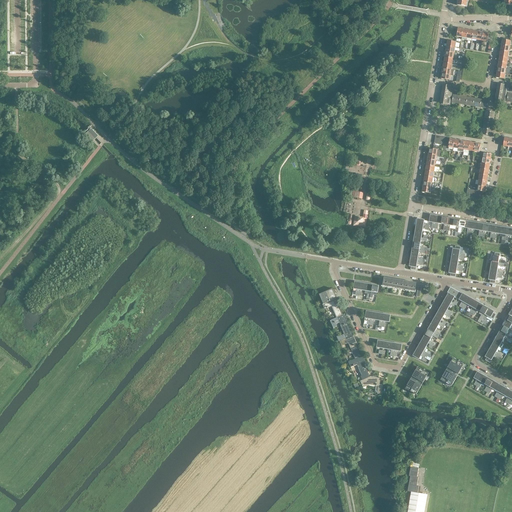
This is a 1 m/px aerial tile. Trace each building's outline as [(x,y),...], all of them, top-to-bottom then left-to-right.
[(459,103),(460,96),(453,95),(452,102),(459,103)] [(466,104),(467,98),(460,96),(459,103),(466,104)] [(473,106),(474,99),(467,98),(466,104),(473,106)] [(480,107),(481,100),(474,99),(473,106),(480,107)] [(487,108),(488,101),(481,100),(480,107),(487,108)] [(97,136),(91,130),(88,132),(86,135),(92,141),(97,136)] [(365,228),(366,219),(354,217),(353,226),(365,228)] [(465,228),(466,221),(460,220),(458,232),(460,233),(461,230),(462,227),(465,228)] [(511,236),(511,232),(511,228),(501,227),(500,234),(506,235),(505,237),(505,240),(507,241),(508,238),(508,235),(511,236)] [(459,253),(460,250),(460,247),(455,246),(455,249),(453,249),(452,255),(464,257),(465,255),(462,254),(459,253)] [(498,263),(500,257),(499,257),(500,254),(495,253),(494,256),(493,255),(492,262),(498,263)] [(416,267),(417,264),(419,264),(422,264),(423,262),(410,260),(409,266),(411,266),(411,269),(416,270),(416,267)] [(457,265),(458,262),(451,261),(450,267),(462,269),(463,266),(460,265),(457,265)] [(456,274),(456,271),(459,271),(462,271),(462,269),(450,267),(449,273),(451,273),(450,276),(455,277),(456,274)] [(495,281),(496,277),(498,278),(502,278),(502,275),(490,273),(489,279),(490,280),(490,283),(495,283),(495,281)] [(377,293),(378,286),(372,285),(371,292),(370,294),(370,297),(372,298),(373,295),(374,292),(377,293)] [(343,315),(337,303),(336,298),(332,288),(318,294),(325,309),(332,306),(337,317),(343,315)] [(461,294),(458,293),(459,292),(456,291),(456,290),(452,288),(452,289),(451,290),(449,289),(447,293),(448,294),(448,293),(455,297),(454,297),(458,299),(461,294)] [(452,302),(454,297),(455,297),(448,293),(448,294),(445,298),(452,302)] [(465,303),(468,297),(463,293),(459,300),(462,301),(461,303),(460,306),(462,308),(464,304),(465,303)] [(470,306),(473,299),(468,297),(465,303),(464,304),(462,308),(464,309),(466,306),(467,304),(470,306)] [(453,303),(452,302),(445,298),(443,304),(449,307),(450,304),(452,306),(455,307),(456,305),(453,303)] [(475,308),(478,302),(473,299),(470,306),(472,307),(471,309),(470,312),(472,313),(474,310),(475,308)] [(480,311),(483,305),(478,302),(475,308),(474,310),(472,313),(474,315),(476,312),(477,310),(480,311)] [(447,310),(449,307),(443,304),(440,309),(451,315),(452,313),(449,311),(447,310)] [(482,319),(488,308),(483,305),(480,311),(482,313),(481,315),(480,318),(482,319)] [(496,314),(493,313),(494,311),(488,308),(482,319),(484,320),(486,318),(487,316),(491,317),(493,319),(496,314)] [(451,315),(440,309),(437,314),(443,317),(444,315),(446,316),(449,317),(451,315)] [(352,335),(346,323),(348,323),(344,314),(343,315),(337,317),(330,321),(333,328),(336,326),(335,324),(339,322),(341,326),(340,326),(341,328),(342,328),(344,334),(340,336),(342,340),(352,335)] [(388,322),(390,315),(383,314),(381,327),(384,327),(384,324),(385,321),(388,322)] [(440,322),(443,317),(437,314),(434,319),(440,322)] [(442,323),(440,322),(434,319),(431,324),(437,328),(438,325),(441,326),(444,327),(445,325),(442,323)] [(511,323),(506,320),(503,325),(509,329),(511,326),(511,323)] [(435,330),(437,328),(431,324),(428,329),(434,333),(436,334),(439,336),(440,334),(438,332),(435,330)] [(506,334),(509,329),(503,325),(500,330),(506,334)] [(436,334),(434,333),(428,329),(425,335),(431,338),(432,335),(435,337),(438,338),(439,336),(436,334)] [(508,335),(506,334),(500,330),(497,336),(503,339),(505,336),(507,338),(510,339),(511,337),(508,335)] [(361,356),(355,344),(357,343),(353,335),(352,335),(342,340),(339,341),(341,346),(348,343),(350,346),(349,346),(350,349),(351,349),(355,358),(361,356)] [(429,341),(431,338),(425,335),(422,340),(428,343),(430,344),(433,346),(434,344),(432,342),(429,341)] [(502,342),(503,339),(497,336),(494,341),(500,344),(505,347),(506,345),(504,343),(502,342)] [(425,348),(428,343),(422,340),(419,345),(425,348)] [(505,347),(500,344),(494,341),(491,346),(497,349),(499,347),(501,348),(504,349),(505,347)] [(400,351),(401,345),(401,344),(395,343),(393,356),(395,356),(396,353),(397,351),(400,351)] [(424,351),(425,348),(419,345),(416,350),(427,356),(428,354),(426,352),(424,351)] [(496,352),(497,349),(491,346),(488,351),(496,355),(499,357),(501,355),(498,353),(496,352)] [(427,356),(416,350),(413,355),(419,359),(421,356),(423,357),(426,358),(427,356)] [(499,357),(496,355),(488,351),(485,356),(487,357),(485,360),(490,362),(493,357),(495,358),(498,359),(499,357)] [(369,376),(363,362),(364,361),(362,356),(361,356),(355,358),(348,362),(350,367),(353,366),(354,366),(357,364),(361,375),(360,376),(362,380),(370,377),(370,376),(369,376)] [(453,371),(459,361),(453,358),(448,368),(453,371)] [(459,374),(464,364),(459,361),(453,371),(459,374)] [(418,379),(423,370),(418,367),(412,376),(418,379)] [(429,373),(423,370),(418,379),(423,383),(429,373)] [(446,383),(452,373),(446,370),(441,380),(446,383)] [(479,381),(483,375),(478,372),(474,378),(477,380),(476,382),(475,385),(477,386),(479,381)] [(452,386),(457,376),(452,373),(446,383),(452,386)] [(485,384),(488,378),(483,375),(479,381),(477,386),(479,387),(481,385),(482,382),(485,384)] [(362,387),(368,384),(378,386),(377,393),(381,394),(382,385),(379,384),(380,378),(370,377),(362,380),(360,381),(362,387)] [(487,392),(493,381),(488,378),(485,384),(487,385),(486,388),(485,391),(487,392)] [(411,392),(416,382),(411,379),(405,388),(411,392)] [(495,390),(498,384),(493,381),(487,392),(489,393),(491,391),(492,388),(495,390)] [(416,395),(422,385),(416,382),(411,392),(416,395)] [(497,398),(504,387),(498,384),(495,390),(498,391),(496,393),(495,396),(497,398)] [(505,396),(509,390),(504,387),(497,398),(499,399),(501,396),(503,394),(505,396)] [(424,511),(427,495),(418,493),(419,486),(415,486),(416,483),(417,483),(418,477),(417,477),(419,468),(411,467),(409,476),(410,476),(408,491),(411,492),(407,511),(424,511)]
